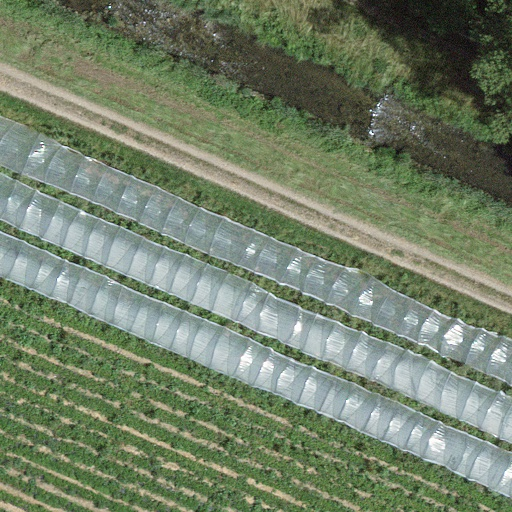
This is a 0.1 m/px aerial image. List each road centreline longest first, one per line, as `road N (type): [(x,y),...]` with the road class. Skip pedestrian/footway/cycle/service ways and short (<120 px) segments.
road 1 (track): [(511,281),(0,65)]
road 2 (track): [(362,0),(511,73)]
